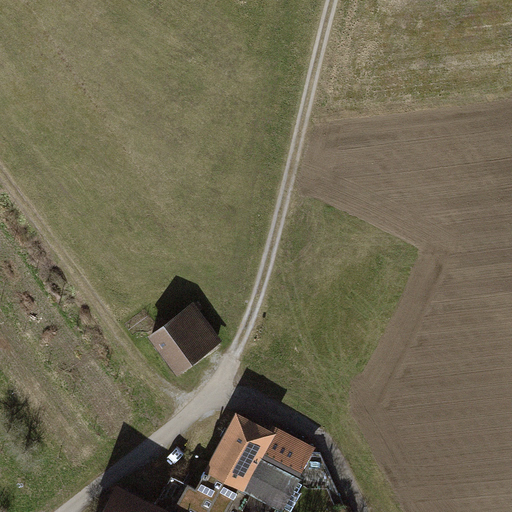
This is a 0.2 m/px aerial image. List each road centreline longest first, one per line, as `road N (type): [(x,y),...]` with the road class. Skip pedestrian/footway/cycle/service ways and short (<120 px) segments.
road 1 (track): [(222,384),(333,0)]
road 2 (residential): [(62,511),(222,384)]
